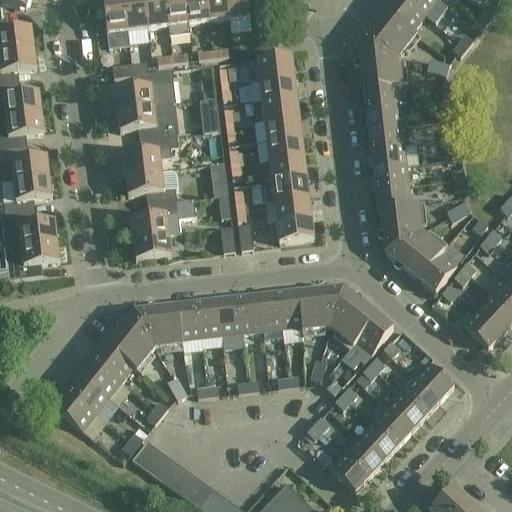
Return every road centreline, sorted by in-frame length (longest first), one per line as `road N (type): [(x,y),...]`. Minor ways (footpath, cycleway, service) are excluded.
road 1 (residential): [(103,301),(66,0)]
road 2 (residential): [(103,301),(352,273)]
road 3 (residential): [(352,273),(331,35)]
road 4 (residential): [(498,408),(352,273)]
